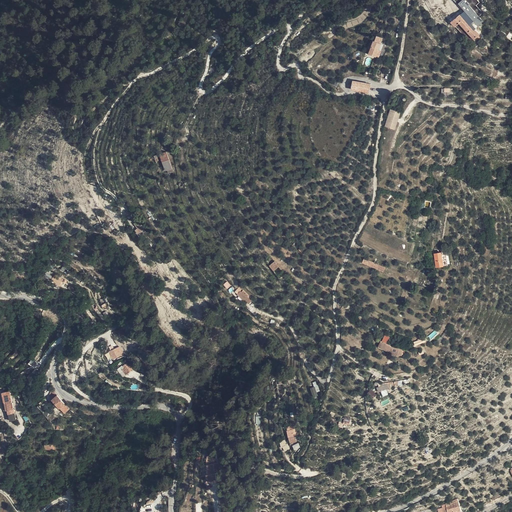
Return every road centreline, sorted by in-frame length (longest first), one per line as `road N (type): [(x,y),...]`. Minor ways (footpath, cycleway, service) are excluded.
road 1 (track): [(101,126),(136,79),(212,37),(218,40),(206,92),(283,24),(290,29),(280,68),(293,62),(300,77),(337,95),(387,96)]
road 2 (unclassified): [(172,511),(176,418),(158,406),(110,408),(69,397),(54,376),(67,316),(28,296),(0,293)]
road 3 (track): [(338,345),(334,288),(374,201),(380,123),(395,83)]
road 4 (unclassified): [(511,438),(421,498),(384,511)]
road 5 (track): [(395,83),(434,105),(511,116)]
